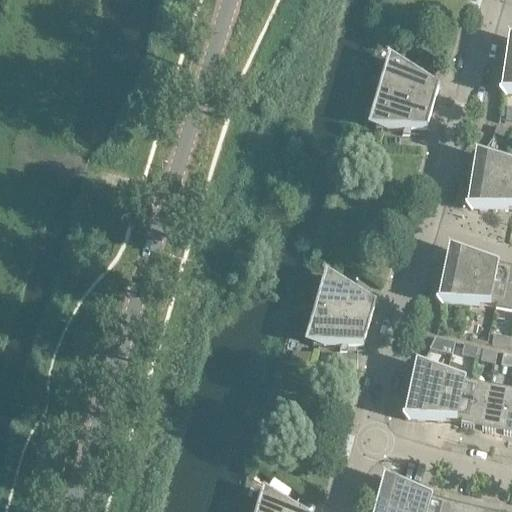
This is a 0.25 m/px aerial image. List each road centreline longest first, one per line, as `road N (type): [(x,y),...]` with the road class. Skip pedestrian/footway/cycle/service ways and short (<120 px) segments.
road 1 (unclassified): [(73,511),(235,0)]
road 2 (residential): [(427,224),(488,17)]
road 3 (residential): [(365,430),(427,224)]
road 4 (residential): [(365,430),(511,474)]
